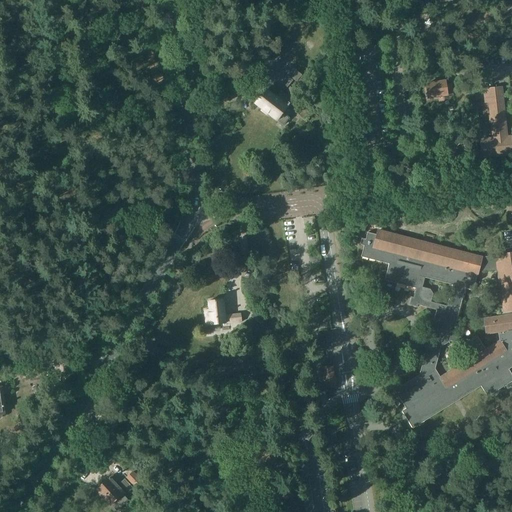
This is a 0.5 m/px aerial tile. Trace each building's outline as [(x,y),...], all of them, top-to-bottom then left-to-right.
[(296,71),(291,78),(296,82),(301,75),(296,71)] [(287,77),(282,84),(287,88),(292,81),(287,77)] [(447,96),(445,81),(426,84),(428,98),(447,96)] [(492,138),(480,139),(481,144),(483,159),(511,155),(511,150),(511,144),(511,137),(507,137),(502,87),(483,89),(485,102),(488,102),(490,123),(491,123),(492,138)] [(276,98),(265,89),(254,103),(283,126),(290,118),(283,113),(298,94),(290,88),(285,94),(281,91),(276,98)] [(430,333),(426,335),(423,345),(426,350),(419,375),(394,390),(406,409),(402,411),(412,428),(481,387),(487,397),(511,381),(511,375),(508,369),(511,366),(511,330),(498,333),(499,341),(485,349),(478,337),(472,341),(457,337),(453,332),(465,288),(473,290),(477,276),(478,276),(479,273),(483,258),(377,230),(376,235),(367,232),(365,239),(361,238),(359,244),(364,246),(361,257),(388,264),(384,280),(415,288),(413,297),(411,297),(409,305),(417,307),(417,305),(436,310),(430,333)] [(483,318),(485,335),(498,333),(511,330),(511,253),(483,258),(479,273),(496,270),(502,314),(503,315),(483,318)] [(208,301),(209,309),(205,310),(207,325),(228,323),(241,322),(241,314),(226,316),(224,300),(208,301)] [(264,319),(255,312),(251,316),(260,324),(264,319)] [(325,389),(336,387),(334,369),(322,370),(325,389)] [(141,481),(132,472),(126,477),(135,487),(141,481)] [(129,500),(123,494),(124,493),(115,483),(119,479),(114,474),(97,489),(111,505),(112,504),(117,511),(129,500)]
